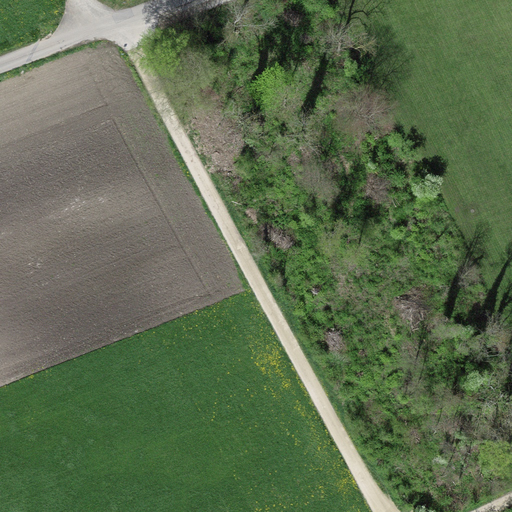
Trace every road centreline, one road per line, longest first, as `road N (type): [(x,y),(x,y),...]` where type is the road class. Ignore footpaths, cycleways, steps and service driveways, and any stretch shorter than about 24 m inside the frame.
road 1 (track): [(73,0),(111,31),(386,511)]
road 2 (residential): [(189,0),(0,73)]
